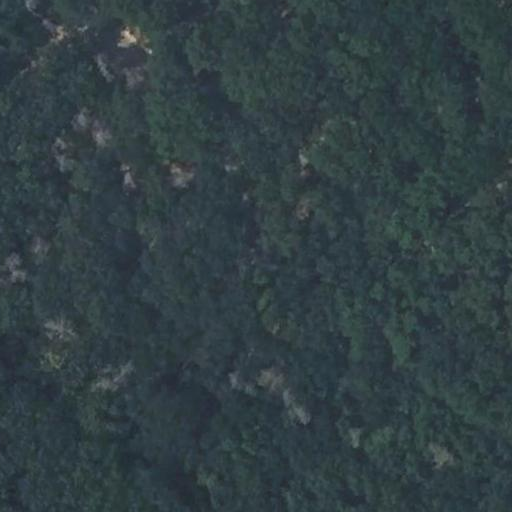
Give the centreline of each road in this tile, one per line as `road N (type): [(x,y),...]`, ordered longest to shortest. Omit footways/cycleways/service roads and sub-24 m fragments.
road 1 (track): [(69,0),(511,283)]
road 2 (track): [(352,0),(269,132)]
